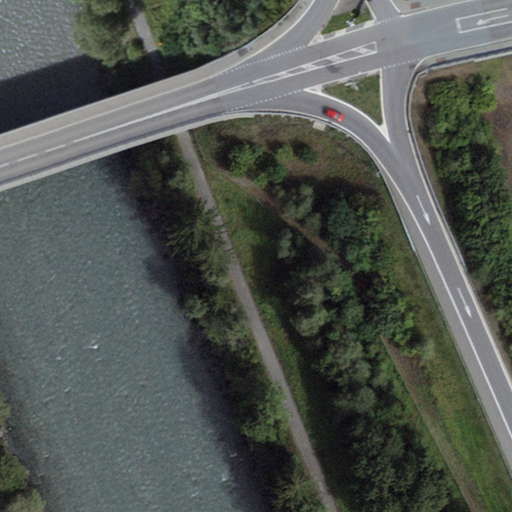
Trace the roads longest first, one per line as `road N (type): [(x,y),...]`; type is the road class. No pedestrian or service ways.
road 1 (tertiary): [(272,77),(0,168)]
road 2 (trunk): [(409,171),(511,410)]
road 3 (trunk): [(272,77),(346,118),(409,171)]
road 4 (tertiary): [(419,36),(272,77)]
road 5 (trunk): [(419,36),(399,86),(409,171)]
